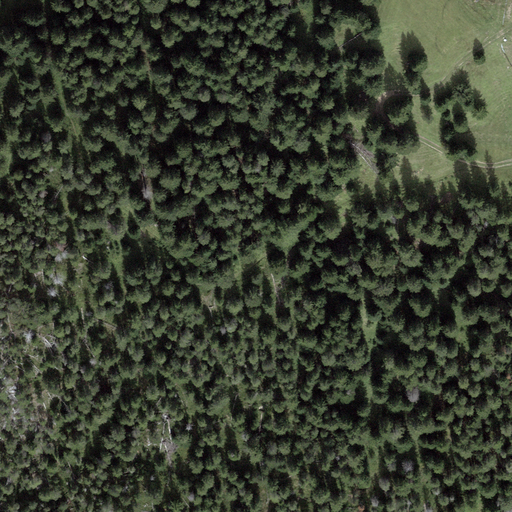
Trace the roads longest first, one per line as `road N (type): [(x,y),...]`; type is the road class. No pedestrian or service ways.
road 1 (track): [(511,162),(468,162),(379,112),(380,99),(439,84),(498,36),(504,0)]
road 2 (track): [(468,162),(428,181),(377,185),(326,210),(211,291),(186,286)]
